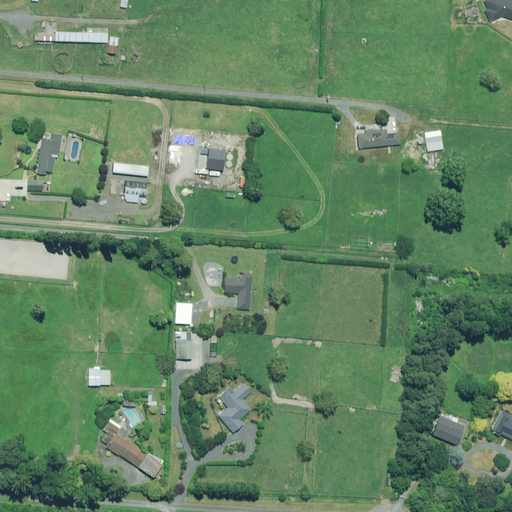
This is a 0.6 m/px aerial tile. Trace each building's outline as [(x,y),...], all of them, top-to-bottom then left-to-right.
[(509,0),(486,0),(485,1),(489,9),(485,10),(492,24),(500,19),(509,20),(511,21),(511,0),(511,1),(509,0)] [(109,29),(88,28),(88,33),(54,32),(54,34),(36,33),(36,41),(109,43),(109,29)] [(119,38),(111,37),(108,53),(116,54),(119,38)] [(388,134),(387,130),(373,131),(373,130),(366,130),(367,133),(358,134),(360,149),(401,145),(399,133),(388,134)] [(444,149),(441,131),(425,133),(428,152),(444,149)] [(62,135),(52,134),(51,140),(43,139),(37,173),(46,175),(47,171),(53,172),(55,157),(58,158),(62,135)] [(114,163),(113,173),(149,176),(150,166),(114,163)] [(44,180),(29,180),(29,191),(44,191),(44,180)] [(146,194),(146,182),(127,181),(126,201),(140,202),(140,194),(146,194)] [(250,310),(252,278),(232,277),(232,278),(226,278),(225,293),(239,294),(238,309),(250,310)] [(192,359),(192,332),(177,332),(177,359),(192,359)] [(101,370),(101,367),(90,367),(89,385),(103,386),(103,385),(111,385),(111,370),(101,370)] [(253,392),(245,383),(232,394),(228,390),(220,397),(229,408),(219,416),(234,433),(244,424),(240,420),(252,410),(244,399),(253,392)] [(153,395),(150,395),(149,406),(158,406),(158,402),(153,402),(153,395)] [(511,415),(502,411),(493,429),(511,439),(511,419),(510,419),(511,415)] [(466,426),(441,416),(433,435),(458,445),(466,426)] [(123,427),(111,419),(104,430),(108,432),(102,441),(109,445),(107,447),(120,456),(121,455),(159,480),(165,470),(161,467),(163,464),(118,435),(123,427)]
